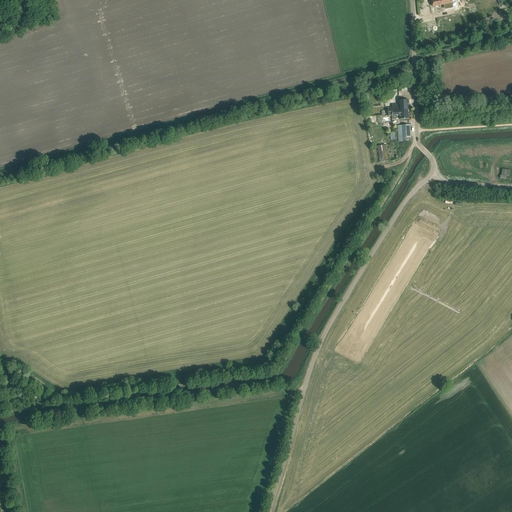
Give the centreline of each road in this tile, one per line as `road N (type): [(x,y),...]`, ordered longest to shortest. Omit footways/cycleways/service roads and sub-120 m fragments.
road 1 (track): [(0,413),(274,373),(416,141)]
road 2 (track): [(0,174),(511,33)]
road 3 (unclassified): [(269,511),(325,332),(410,194),(435,172)]
road 4 (track): [(284,511),(511,329)]
road 5 (unclassified): [(435,172),(416,141),(413,0)]
